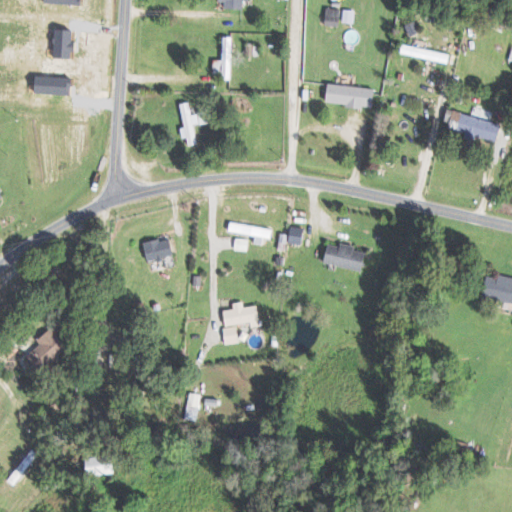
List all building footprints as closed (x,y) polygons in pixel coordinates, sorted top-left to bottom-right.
[(245,8),(246,0),(252,0),(251,0),(223,0),(224,7),(245,8)] [(327,25),(342,26),(343,8),(327,8),(327,25)] [(357,10),(344,9),(344,22),(356,23),(357,10)] [(217,59),(217,72),(225,72),(225,79),(234,79),(235,36),(226,36),(225,59),(217,59)] [(248,55),(257,55),(257,43),(249,43),(248,55)] [(403,53),(451,63),(453,53),(405,43),(403,53)] [(376,106),(378,86),(330,84),(329,103),(376,106)] [(200,144),(193,101),(183,103),(191,146),(200,144)] [(499,141),(505,125),(452,108),(445,128),(479,138),(480,135),(499,141)] [(198,125),(214,122),(212,110),(196,113),(198,125)] [(258,235),(257,243),(266,244),(266,238),(273,238),(274,227),(232,223),(231,232),(258,235)] [(281,233),(280,250),(289,250),(289,243),(306,244),(307,227),(292,226),(291,234),(281,233)] [(145,244),(150,262),(177,255),(172,236),(145,244)] [(369,252),(358,250),(358,245),(329,242),(327,265),(367,269),(369,252)] [(511,276),(501,274),(500,277),(492,275),(487,296),(511,302),(511,276)] [(247,307),(246,301),(235,303),(236,308),(226,310),(229,326),(253,321),(254,327),(264,325),(260,304),(247,307)] [(225,328),(228,344),(242,342),(238,325),(225,328)] [(42,370),(71,347),(57,329),(28,352),(42,370)] [(203,394),(191,392),(187,420),(199,421),(203,394)] [(119,472),(116,454),(88,458),(91,477),(119,472)]
